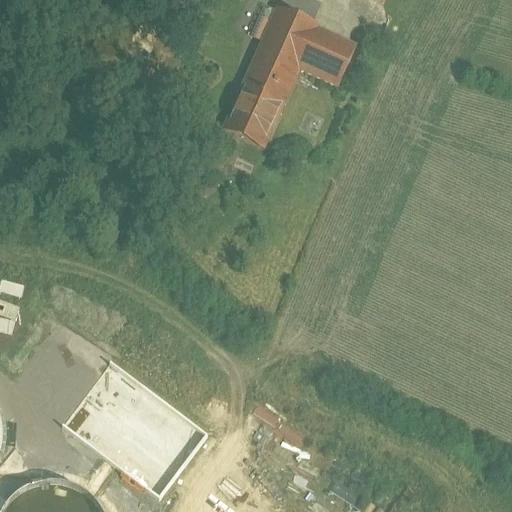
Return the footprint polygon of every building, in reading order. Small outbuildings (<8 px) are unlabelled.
[(357,49),(278,13),(260,53),(299,71),(339,89),(357,49)] [(155,24),(135,22),(131,54),(141,55),(140,64),(149,65),(150,56),(152,56),(155,24)] [(299,71),(260,53),(226,130),(265,148),(299,71)] [(259,405),(254,414),(276,428),(281,419),(259,405)] [(182,467),(208,422),(195,415),(169,460),(182,467)] [(152,455),(140,476),(165,490),(177,469),(152,455)] [(97,511),(92,504),(77,493),(58,487),(39,488),(21,496),(7,509),(5,511),(97,511)]
